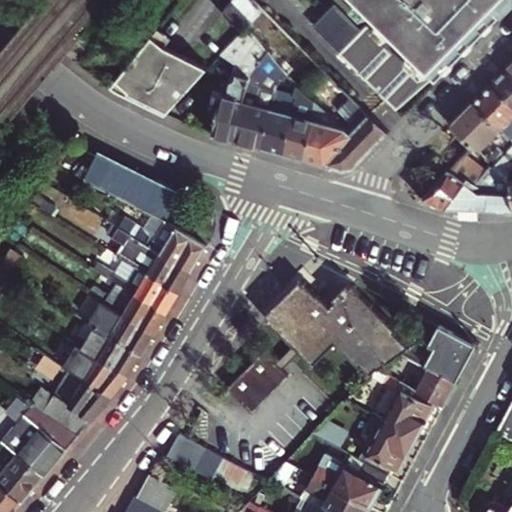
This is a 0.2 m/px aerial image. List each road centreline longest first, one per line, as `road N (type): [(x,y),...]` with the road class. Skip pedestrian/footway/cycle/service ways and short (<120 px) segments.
road 1 (residential): [(287,189),(153,405),(69,511)]
road 2 (tertiary): [(0,43),(108,121),(287,189)]
road 3 (tertiary): [(511,38),(342,206)]
road 4 (residential): [(419,511),(511,338)]
road 5 (tertiary): [(342,206),(448,240),(511,243)]
